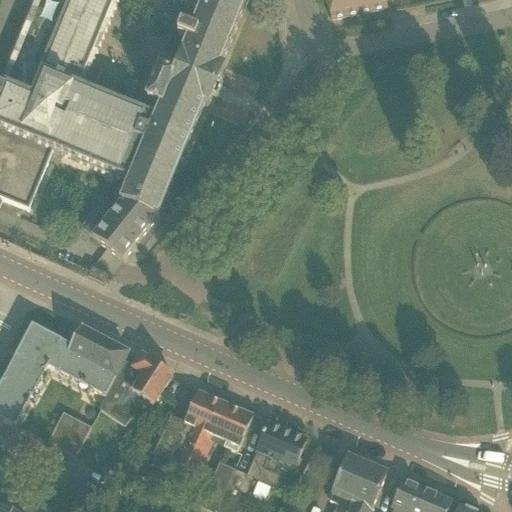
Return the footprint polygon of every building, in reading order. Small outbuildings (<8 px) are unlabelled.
[(129,184),(156,119),(80,87),(115,0),(174,0),(202,12),(206,0),(41,0),(6,89),(0,86),(0,98),(1,99),(0,100),(0,200),(29,213),(53,153),(129,184)] [(206,0),(202,12),(193,35),(182,31),(178,39),(189,44),(177,71),(172,69),(168,76),(160,73),(148,103),(160,109),(156,119),(129,184),(131,185),(123,202),(158,220),(159,220),(205,108),(208,109),(213,97),(218,99),(223,87),(218,85),(223,73),(220,71),(249,0),(206,0)] [(385,0),(326,0),(331,23),(388,11),(385,0)] [(82,232),(123,263),(158,220),(123,202),(123,203),(110,220),(98,211),(97,212),(82,232)] [(92,270),(88,279),(104,287),(109,277),(92,270)] [(0,422),(16,431),(17,429),(48,370),(102,398),(125,363),(129,356),(83,332),(84,330),(82,330),(72,349),(62,344),(32,328),(0,389),(0,422)] [(153,408),(170,382),(173,378),(142,358),(134,369),(125,363),(102,398),(106,400),(100,411),(126,429),(133,418),(145,423),(153,408)] [(208,436),(221,404),(198,394),(185,425),(171,419),(155,456),(157,457),(152,468),(168,474),(172,464),(185,469),(201,433),(208,436)] [(238,456),(254,419),(221,404),(208,436),(201,433),(185,469),(199,476),(215,439),(227,444),(225,450),(238,456)] [(48,445),(76,460),(92,430),(64,415),(48,445)] [(240,511),(254,481),(285,494),(294,473),(307,442),(270,426),(248,478),(235,473),(218,511),(240,511)] [(365,467),(349,460),(333,497),(334,497),(331,504),(339,507),(336,511),(354,511),(357,506),(354,505),(359,494),(354,492),(365,467)] [(218,511),(235,473),(220,466),(201,509),(206,511),(218,511)] [(373,510),(387,476),(365,467),(354,492),(359,494),(354,505),(357,506),(354,511),(374,511),(375,511),(373,510)] [(449,511),(453,504),(403,483),(392,510),(394,511),(449,511)] [(37,490),(24,484),(18,498),(31,504),(37,490)] [(83,498),(76,511),(94,511),(98,505),(83,498)]
